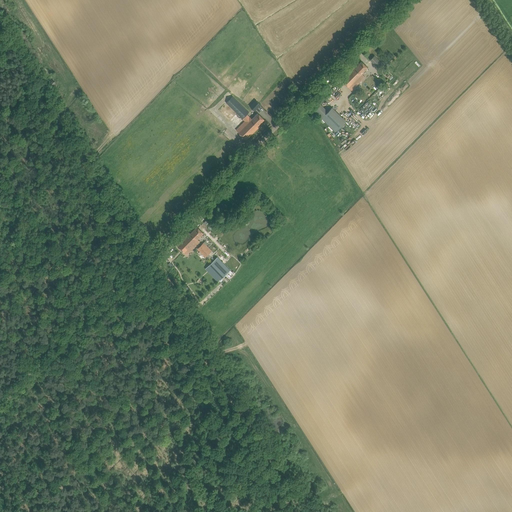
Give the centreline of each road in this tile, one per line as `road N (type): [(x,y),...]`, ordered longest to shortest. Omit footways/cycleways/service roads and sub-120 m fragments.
road 1 (unclassified): [(0,407),(403,0)]
road 2 (track): [(148,254),(313,511)]
